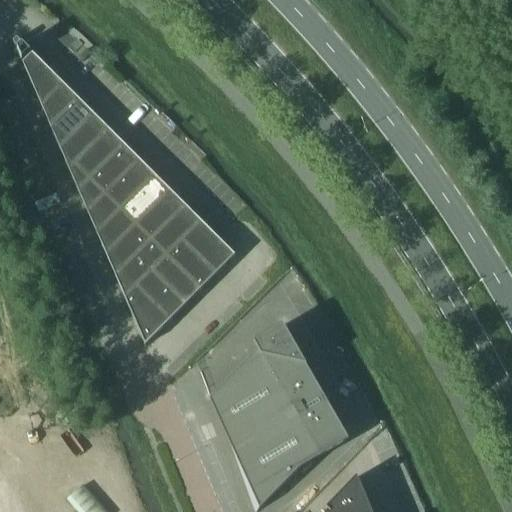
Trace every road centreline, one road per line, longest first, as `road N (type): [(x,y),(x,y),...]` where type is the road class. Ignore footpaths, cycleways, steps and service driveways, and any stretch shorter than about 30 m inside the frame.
road 1 (primary): [(204,0),(299,95),(380,198),(511,417)]
road 2 (unclassified): [(204,511),(154,385),(113,322),(0,68)]
road 3 (primary): [(511,307),(388,120),(285,0)]
